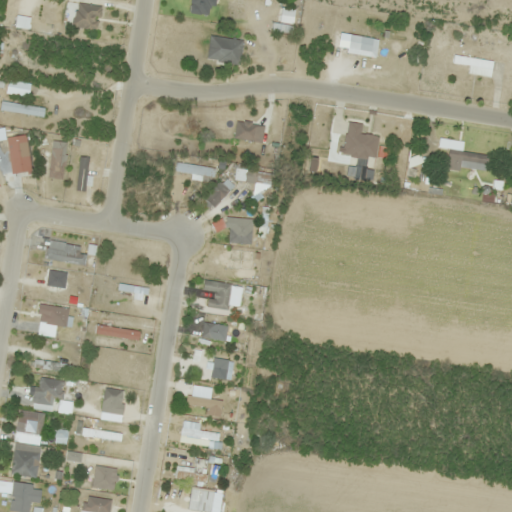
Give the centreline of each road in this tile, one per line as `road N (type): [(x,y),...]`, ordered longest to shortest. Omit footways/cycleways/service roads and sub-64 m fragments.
road 1 (residential): [(511,117),(325,89),(266,84),(185,94),(130,84)]
road 2 (residential): [(139,511),(184,233)]
road 3 (residential): [(113,223),(142,0)]
road 4 (residential): [(184,233),(19,211)]
road 5 (residential): [(19,211),(0,331)]
